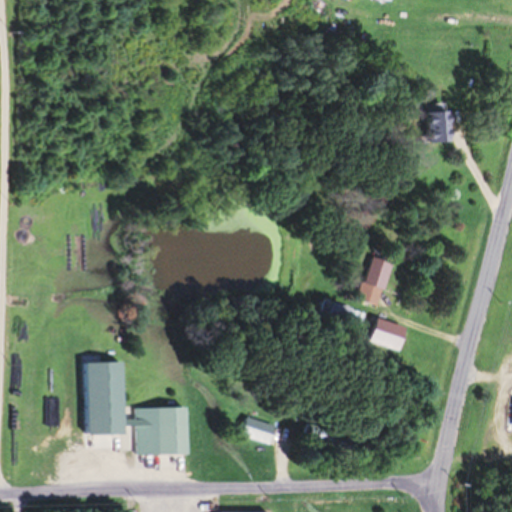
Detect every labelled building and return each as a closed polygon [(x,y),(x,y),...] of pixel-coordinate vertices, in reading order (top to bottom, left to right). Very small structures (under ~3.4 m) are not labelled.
[(427,108),(433,145),(455,142),(450,105),(427,108)] [(364,302),(385,309),(399,266),(378,259),(364,302)] [(323,319),(363,336),(371,317),(331,300),(323,319)] [(413,330),(383,321),(376,344),(405,354),(413,330)] [(193,457),(193,410),(138,410),(138,457),(193,457)] [(281,429),(250,418),(243,436),(275,447),(281,429)] [(308,439),(347,451),(351,438),(312,425),(308,439)]
